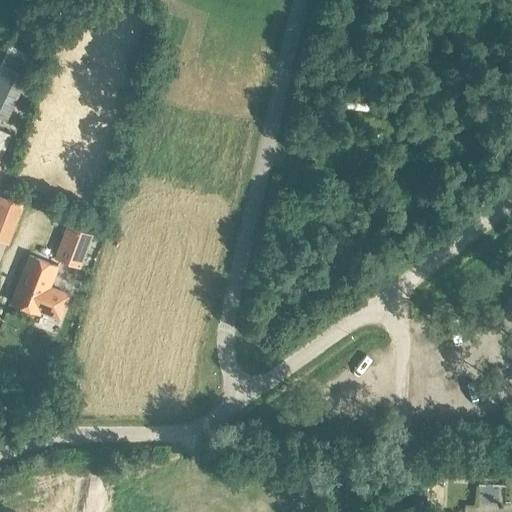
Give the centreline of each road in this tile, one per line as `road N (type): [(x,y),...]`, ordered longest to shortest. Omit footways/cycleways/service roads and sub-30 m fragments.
road 1 (unclassified): [(245,397),(229,370),(223,332),(300,0)]
road 2 (unclassified): [(0,456),(61,438),(190,430),(245,397)]
road 3 (unclassified): [(425,271),(245,397)]
